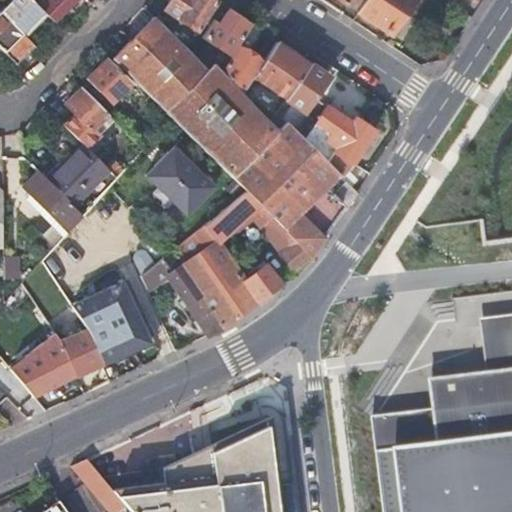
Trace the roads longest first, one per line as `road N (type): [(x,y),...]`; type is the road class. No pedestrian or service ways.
road 1 (secondary): [(302,315),(0,465)]
road 2 (secondary): [(440,109),(302,315)]
road 3 (residential): [(273,0),(440,109)]
road 4 (residential): [(330,511),(302,315)]
road 5 (residential): [(0,111),(27,100),(127,0)]
road 6 (secondary): [(440,109),(511,4)]
